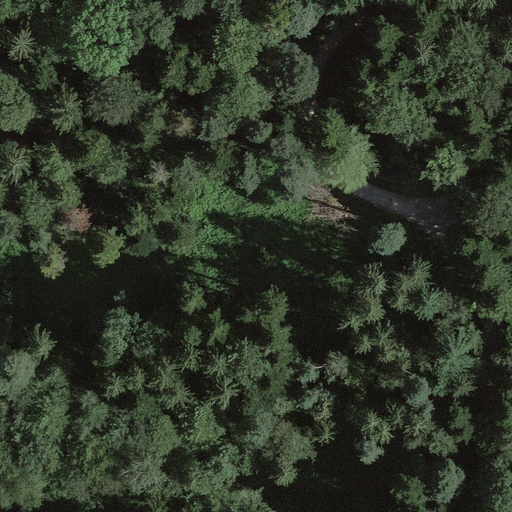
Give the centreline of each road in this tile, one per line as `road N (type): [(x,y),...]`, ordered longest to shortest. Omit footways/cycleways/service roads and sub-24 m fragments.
road 1 (track): [(410,207),(431,208),(489,322),(495,511)]
road 2 (track): [(296,90),(322,34),(367,6),(511,2)]
road 3 (track): [(410,207),(366,196),(332,176),(302,129),(296,90)]
